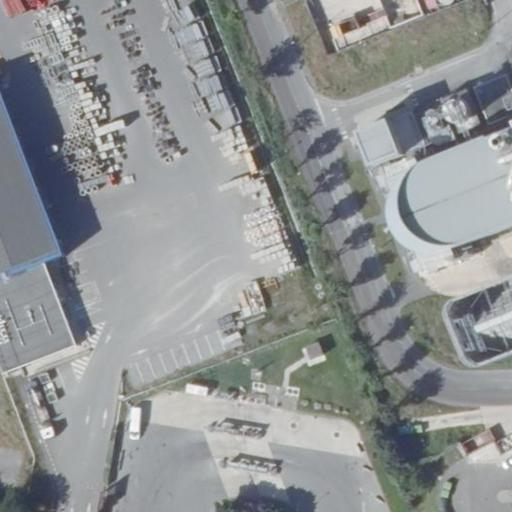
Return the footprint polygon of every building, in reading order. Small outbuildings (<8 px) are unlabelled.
[(362,173),(393,160),(379,125),(348,137),(362,173)] [(511,136),(501,142),(498,134),(394,176),(387,180),(380,186),(379,188),(376,191),(373,195),(370,202),(368,210),(368,221),(368,224),(373,238),(376,243),(380,248),(390,256),(400,261),(409,262),(416,262),(425,261),(511,225),(511,136)] [(286,215),(254,227),(275,281),(307,269),(286,215)] [(275,281),(254,227),(161,262),(166,275),(154,280),(149,266),(122,277),(128,291),(117,296),(128,326),(139,322),(143,333),(170,322),(165,308),(176,303),(183,317),(275,281)] [(511,285),(460,307),(457,310),(454,314),(453,318),(453,323),(469,363),(472,366),(475,368),(480,370),(485,370),(511,358),(511,285)]
